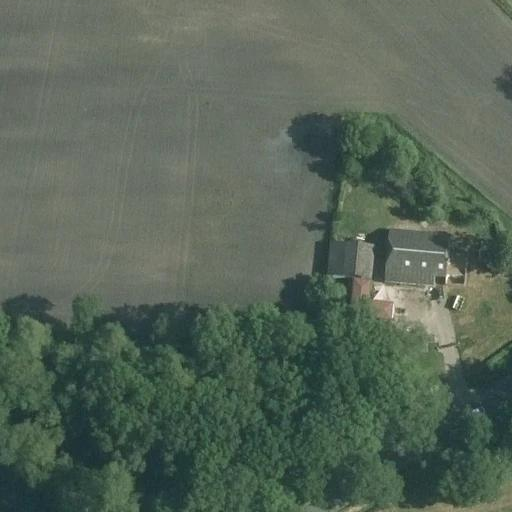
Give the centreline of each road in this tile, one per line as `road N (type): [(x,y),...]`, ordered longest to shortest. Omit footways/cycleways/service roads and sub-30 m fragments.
road 1 (track): [(0,341),(454,381)]
road 2 (tertiary): [(316,511),(511,388)]
